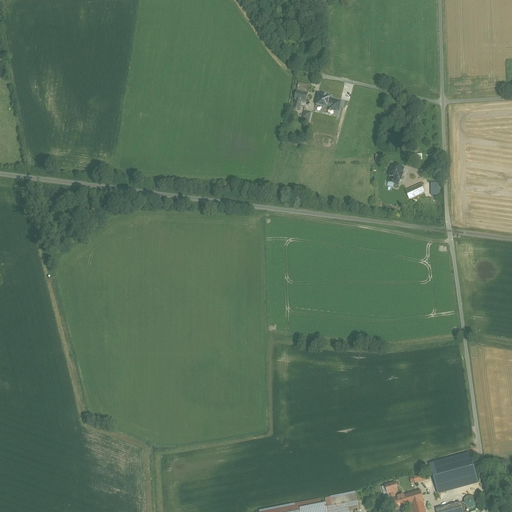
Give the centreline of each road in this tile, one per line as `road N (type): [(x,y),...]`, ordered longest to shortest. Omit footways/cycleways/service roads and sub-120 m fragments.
road 1 (residential): [(442,102),(446,216),(489,511)]
road 2 (unclassified): [(442,102),(322,76)]
